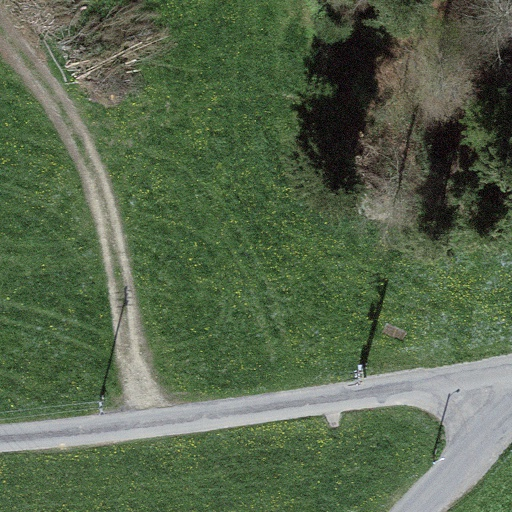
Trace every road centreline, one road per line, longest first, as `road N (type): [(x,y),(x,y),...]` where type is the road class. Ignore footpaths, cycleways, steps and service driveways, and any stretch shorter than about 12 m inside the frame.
road 1 (unclassified): [(0,441),(213,424),(511,371)]
road 2 (track): [(416,511),(511,399)]
